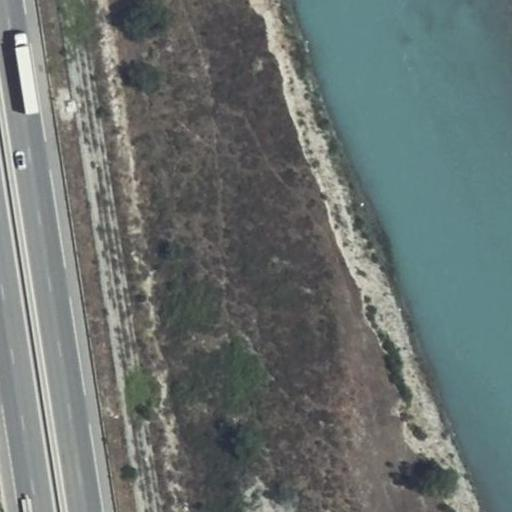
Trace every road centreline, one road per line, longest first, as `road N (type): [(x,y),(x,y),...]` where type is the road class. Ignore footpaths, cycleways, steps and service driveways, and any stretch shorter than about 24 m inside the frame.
road 1 (trunk): [(84,511),(5,0)]
road 2 (trunk): [(0,276),(37,511)]
